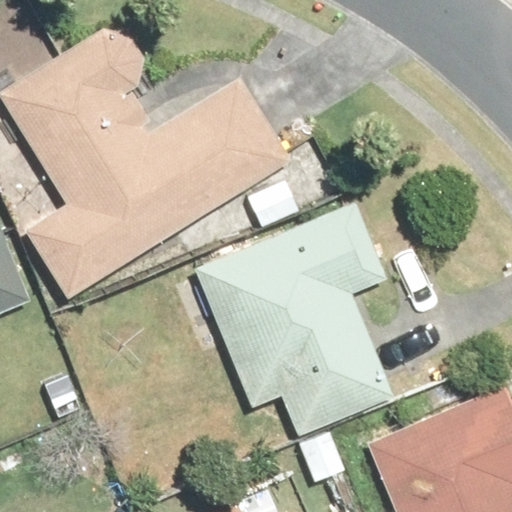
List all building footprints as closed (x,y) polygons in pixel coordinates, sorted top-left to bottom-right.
[(64,284),(287,147),(237,66),(154,117),(130,79),(138,74),(143,49),(128,25),(100,17),(0,78),(0,85),(64,190),(22,215),(64,284)] [(350,191),(191,254),(247,396),(279,383),(295,422),(393,384),(352,281),(381,269),(350,191)] [(0,304),(29,293),(0,218),(0,304)] [(511,511),(511,387),(505,372),(364,430),(397,511),(511,511)] [(245,511),(239,495),(197,511),(303,511),(299,501),(270,511),(245,511)]
